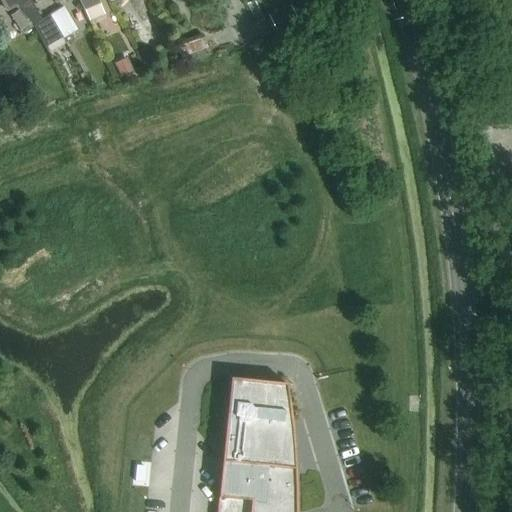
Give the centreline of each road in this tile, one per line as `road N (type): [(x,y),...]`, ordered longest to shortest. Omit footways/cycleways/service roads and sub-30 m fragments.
road 1 (secondary): [(463,511),(460,278),(444,161),(403,0)]
road 2 (unclassified): [(505,511),(505,296),(484,151)]
road 3 (unclassified): [(484,151),(448,0)]
